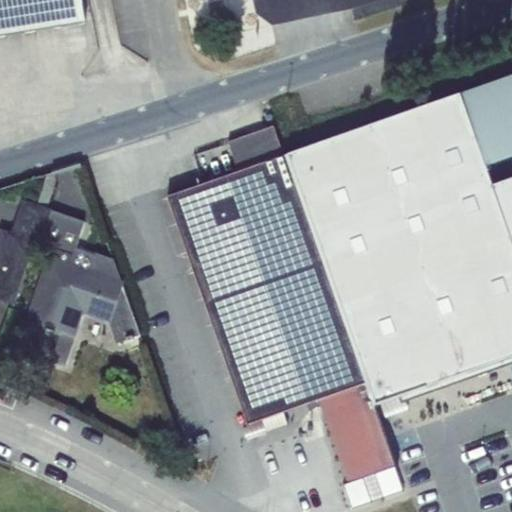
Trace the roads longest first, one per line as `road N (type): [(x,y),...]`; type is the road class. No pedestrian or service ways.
road 1 (unclassified): [(0,168),(511,6)]
road 2 (unknown): [(217,511),(225,435),(206,367),(111,131),(0,106)]
road 3 (tertiary): [(0,423),(121,472),(186,511)]
road 4 (unknown): [(458,511),(441,452),(511,417)]
